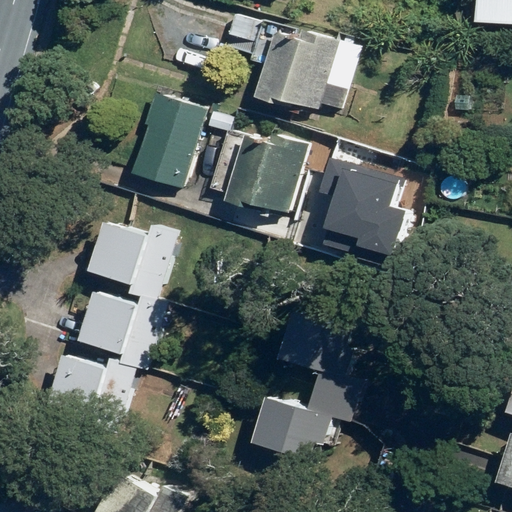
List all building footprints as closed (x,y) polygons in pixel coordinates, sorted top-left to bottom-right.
[(511,0),(492,0),(491,18),(511,19),(511,0)] [(234,45),(276,57),(264,97),(344,120),(367,44),(287,21),(286,25),(243,13),(234,45)] [(217,105),(168,91),(144,171),(193,185),(217,105)] [(318,148),(258,130),(238,198),(298,216),(318,148)] [(159,230),(117,217),(101,268),(144,281),(141,290),(152,293),(150,301),(107,288),(91,340),(134,353),(132,359),(121,356),(117,366),(76,354),(62,400),(104,413),(101,425),(127,433),(147,368),(155,370),(176,301),(166,298),(188,228),(162,220),(159,230)] [(362,328),(307,311),(292,358),(331,370),(319,406),(280,394),(266,440),(321,458),(327,441),(341,446),(351,415),(361,418),(373,381),(356,375),(364,348),(357,346),(362,328)] [(174,484),(169,492),(131,471),(107,511),(188,511),(197,497),(174,484)]
